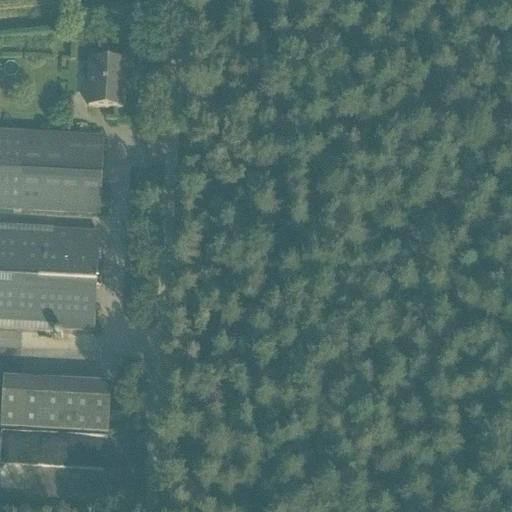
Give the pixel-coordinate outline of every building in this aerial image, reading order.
[(84,103),(122,106),(125,64),(87,61),(84,103)] [(105,136),(0,130),(0,212),(100,218),(105,136)] [(100,233),(0,226),(0,330),(94,336),(100,233)] [(113,383),(4,377),(1,430),(110,437),(113,383)] [(16,433),(15,460),(32,461),(33,433),(16,433)] [(9,491),(35,492),(35,484),(113,486),(113,463),(9,461),(9,491)]
